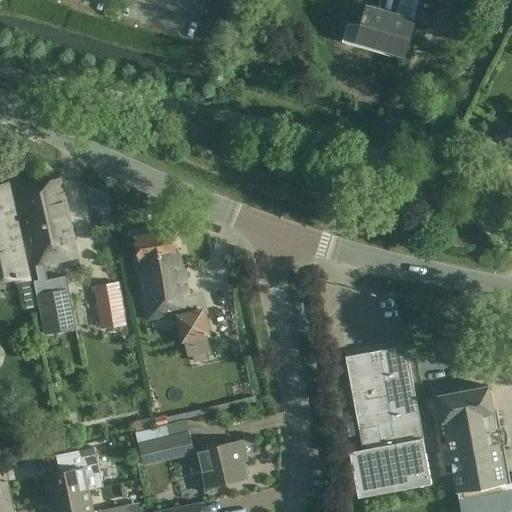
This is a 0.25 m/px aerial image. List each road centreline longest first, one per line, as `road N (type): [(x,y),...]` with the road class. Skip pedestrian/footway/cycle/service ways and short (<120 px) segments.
road 1 (tertiary): [(270,228),(0,106)]
road 2 (residential): [(270,228),(302,437),(292,511)]
road 3 (tertiary): [(511,288),(270,228)]
